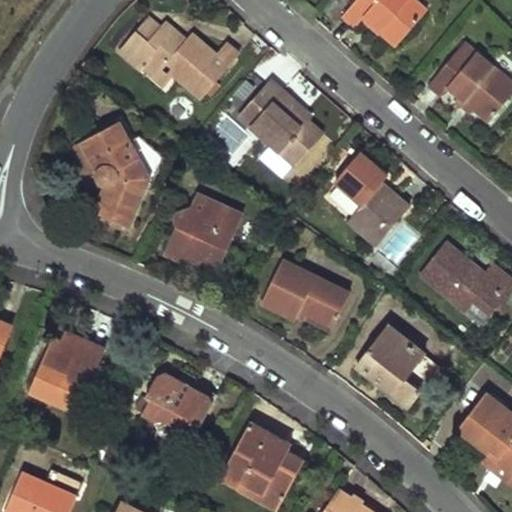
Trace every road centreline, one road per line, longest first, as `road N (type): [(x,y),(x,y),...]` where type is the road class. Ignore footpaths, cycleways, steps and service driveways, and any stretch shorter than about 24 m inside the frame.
road 1 (residential): [(456,511),(374,434),(271,360),(148,295),(5,243)]
road 2 (residential): [(274,17),(511,222)]
road 3 (residential): [(97,0),(24,114)]
road 4 (residential): [(5,243),(24,114)]
